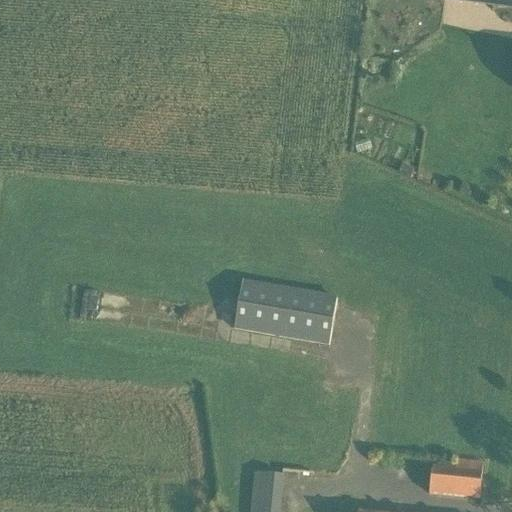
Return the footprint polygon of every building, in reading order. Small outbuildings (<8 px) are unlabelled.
[(511,9),(511,0),(493,0),(493,7),(511,9)] [(402,166),(398,175),(413,181),(417,173),(402,166)] [(244,280),(235,331),(328,348),(337,297),(244,280)] [(433,469),(430,496),(480,501),(483,465),(457,462),(456,471),(433,469)] [(280,511),(284,477),(254,474),(250,511),(280,511)]
